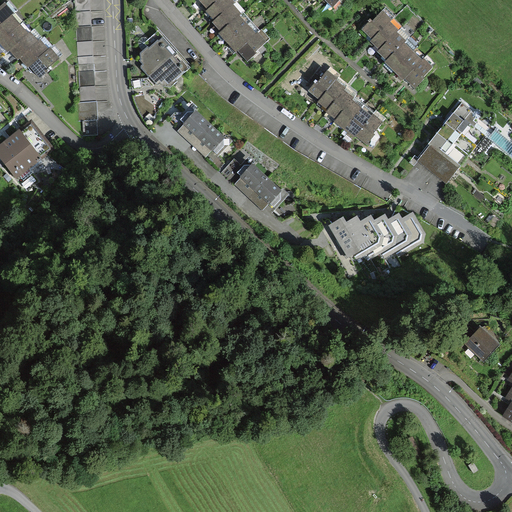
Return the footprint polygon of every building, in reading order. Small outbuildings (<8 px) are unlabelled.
[(200,0),(199,2),(208,13),(222,0),(200,0)] [(222,0),(208,13),(206,15),(214,24),(233,7),(235,6),(230,0),(222,0)] [(322,0),(333,11),(343,0),(322,0)] [(214,24),(212,25),(220,35),(239,19),(241,17),(233,7),(214,24)] [(13,18),(5,8),(0,12),(0,28),(11,19),(13,18)] [(372,24),(363,33),(373,43),(392,25),(393,24),(384,14),(373,25),(372,24)] [(0,44),(19,29),(11,19),(0,28),(0,44)] [(239,19),(220,35),(219,36),(227,45),(247,28),(239,19)] [(373,43),(371,45),(380,54),(398,36),(400,34),(392,25),(373,43)] [(247,28),(227,45),(235,55),(238,53),(256,38),(247,28)] [(19,29),(0,44),(0,47),(7,56),(9,54),(28,38),(19,29)] [(161,94),(189,71),(158,34),(144,45),(149,51),(141,57),(141,63),(144,67),(141,70),(161,94)] [(28,38),(9,54),(18,63),(20,62),(38,46),(30,36),(28,38)] [(256,38),(238,53),(246,63),(267,46),(258,36),(256,38)] [(380,54),(379,56),(387,64),(406,46),(407,45),(398,36),(380,54)] [(38,46),(20,62),(28,71),(30,69),(48,54),(40,44),(38,46)] [(387,64),(386,66),(394,74),(414,55),(406,46),(387,64)] [(51,51),(48,54),(30,69),(39,79),(49,71),(48,70),(59,61),(51,51)] [(414,55),(394,74),(403,82),(405,80),(422,63),(414,55)] [(422,63),(405,80),(415,91),(424,82),(422,80),(433,70),(424,61),(422,63)] [(317,85),(309,95),(320,104),(336,84),(338,82),(329,74),(319,86),(317,85)] [(320,104),(319,106),(328,114),(344,95),(346,92),(336,84),(320,104)] [(328,114),(327,116),(335,123),(351,103),(352,102),(344,95),(328,114)] [(335,123),(334,124),(343,132),(361,111),(351,103),(335,123)] [(84,104),(83,136),(96,136),(96,105),(84,104)] [(472,113),(464,106),(418,161),(448,186),(462,169),(460,167),(486,135),(467,120),(472,113)] [(361,111),(343,132),(353,140),(355,138),(371,118),(361,111)] [(226,142),(198,114),(179,133),(207,161),(226,142)] [(372,117),(371,118),(355,138),(367,147),(375,137),(373,136),(382,125),(372,117)] [(36,119),(0,145),(0,154),(18,179),(58,148),(36,119)] [(280,193),(254,168),(236,186),(262,211),(280,193)] [(342,222),(327,231),(349,268),(368,257),(371,262),(382,255),(385,260),(397,253),(399,257),(424,243),(428,240),(425,236),(413,214),(402,221),(399,216),(388,223),(385,218),(373,225),(370,220),(359,226),(356,221),(345,227),(342,222)] [(499,346),(480,329),(464,347),(483,364),(499,346)] [(511,406),(510,406),(502,419),(511,425),(511,406)]
